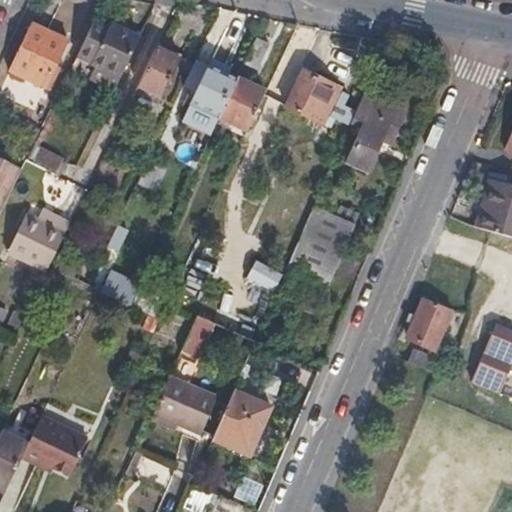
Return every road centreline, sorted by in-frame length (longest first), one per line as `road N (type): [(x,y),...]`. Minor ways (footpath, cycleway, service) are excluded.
road 1 (residential): [(492,28),(280,511)]
road 2 (secondary): [(363,0),(492,28)]
